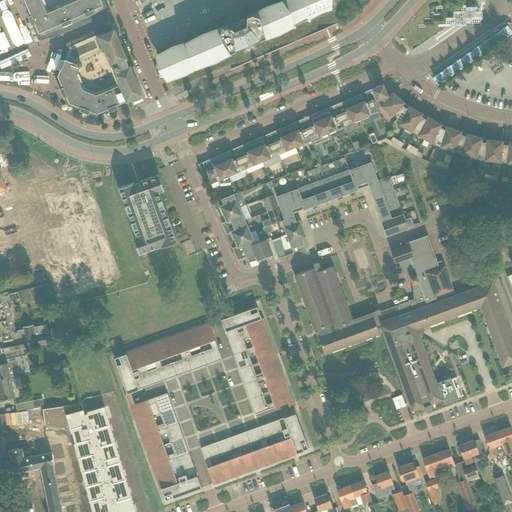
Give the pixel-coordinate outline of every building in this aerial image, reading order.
[(24,0),(41,36),(54,33),(92,17),(104,9),(100,0),(24,0)] [(243,20),(232,25),(230,27),(227,24),(157,55),(174,94),(340,22),(333,7),(326,9),(324,0),(283,0),(247,16),(246,20),(243,20)] [(502,25),(502,30),(502,31),(504,31),(505,32),(506,32),(507,32),(508,32),(510,31),(511,31),(511,30),(511,25),(510,24),(508,24),(507,24),(506,24),(505,24),(504,24),(503,25),(502,25)] [(99,33),(70,46),(66,56),(65,55),(62,64),(58,76),(69,102),(96,113),(141,94),(113,30),(99,33)] [(394,121),(394,122),(406,105),(392,93),(389,97),(387,95),(383,84),(371,89),(376,100),(380,98),(384,102),(381,106),(392,116),(393,114),(397,118),(394,121)] [(361,94),(352,97),(361,118),(369,114),(369,116),(378,112),(373,100),(367,102),(364,103),(361,94)] [(345,112),(340,114),(345,127),(353,123),(353,121),(361,118),(352,97),(343,101),(347,110),(345,111),(345,112)] [(394,122),(405,128),(415,110),(406,105),(394,122)] [(327,108),(319,112),(328,132),(336,129),(336,130),(345,127),(340,114),(334,117),(334,116),(331,117),(327,108)] [(405,128),(415,133),(425,115),(415,110),(405,128)] [(312,126),(306,129),(312,141),(320,137),(320,136),(328,132),(319,112),(310,116),(314,125),(312,126)] [(415,133),(424,139),(434,121),(425,115),(415,133)] [(424,139),(435,145),(443,126),(434,121),(424,139)] [(294,122),(286,126),(295,147),(303,143),(303,145),(312,141),(306,129),(301,131),(301,130),(298,131),(294,122)] [(279,141),(273,143),(279,155),(287,151),(287,150),(295,147),(286,126),(277,130),(281,139),(279,140),(279,141)] [(435,145),(447,149),(453,129),(443,126),(435,145)] [(447,149),(458,152),(464,133),(453,129),(447,149)] [(458,152),(468,156),(474,136),(464,133),(458,152)] [(468,156),(480,159),(484,139),(474,136),(468,156)] [(261,137),(253,140),(262,161),(270,157),(270,159),(279,155),(273,143),(268,145),(265,146),(261,137)] [(480,159),(492,161),(495,140),(484,139),(480,159)] [(246,155),(240,157),(246,169),(254,166),(254,164),(262,161),(253,140),(244,144),(248,153),(246,154),(246,155)] [(492,161),(503,162),(505,142),(495,140),(492,161)] [(503,162),(511,163),(511,142),(505,142),(503,162)] [(415,155),(417,151),(418,149),(409,144),(405,150),(409,152),(415,155)] [(228,151),(220,155),(229,175),(237,172),(237,173),(246,169),(240,157),(235,160),(235,159),(232,160),(228,151)] [(229,175),(220,155),(211,158),(215,168),(213,169),(207,172),(209,176),(206,177),(210,185),(221,180),(221,179),(229,175)] [(350,170),(347,171),(354,191),(369,185),(378,182),(377,182),(370,163),(356,168),(354,162),(348,165),(350,170)] [(20,204),(0,211),(0,212),(14,251),(19,263),(27,260),(30,270),(46,266),(57,296),(68,292),(64,282),(76,277),(80,288),(91,284),(87,273),(100,268),(104,279),(115,275),(111,264),(125,259),(107,210),(109,209),(95,170),(85,174),(83,168),(18,192),(25,209),(22,210),(20,204)] [(347,171),(335,176),(342,195),(354,191),(347,171)] [(404,173),(397,175),(400,181),(406,178),(404,173)] [(134,182),(118,188),(136,237),(133,238),(139,254),(161,246),(161,247),(177,241),(159,192),(164,190),(158,174),(134,183),(134,182)] [(329,190),(327,191),(331,199),(342,195),(335,176),(325,179),(329,190)] [(393,190),(389,178),(388,178),(377,182),(378,182),(369,185),(374,197),(393,190)] [(322,180),(312,184),(319,204),(331,199),(327,191),(326,191),(322,180)] [(312,184),(300,188),(307,208),(319,204),(312,184)] [(307,208),(300,188),(277,197),(285,220),(293,217),(292,213),(307,208)] [(397,203),(393,190),(374,197),(378,210),(397,203)] [(224,205),(220,206),(223,214),(239,207),(245,205),(241,197),(235,200),(233,195),(222,199),(224,205)] [(263,199),(267,212),(277,208),(273,195),(263,199)] [(410,198),(405,200),(407,207),(413,204),(410,198)] [(402,215),(397,203),(378,210),(382,222),(402,215)] [(231,220),(233,225),(244,220),(239,207),(223,214),(227,222),(231,220)] [(277,208),(267,212),(272,224),(271,225),(282,221),(277,208)] [(402,215),(382,222),(381,222),(386,235),(407,228),(407,227),(413,225),(410,218),(405,220),(403,215),(402,215)] [(282,221),(287,234),(302,229),(299,221),(295,222),(293,217),(285,220),(282,221)] [(231,232),(234,239),(249,233),(244,220),(233,225),(235,230),(231,232)] [(302,229),(287,234),(291,248),(303,243),(301,238),(305,237),(302,229)] [(242,245),(244,250),(254,245),(254,244),(254,243),(249,233),(234,239),(237,247),(242,245)] [(395,306),(399,315),(454,296),(444,266),(443,266),(441,261),(437,262),(427,235),(405,243),(406,246),(390,251),(395,263),(400,261),(411,277),(409,277),(412,284),(414,284),(415,300),(410,302),(409,301),(395,306)] [(254,245),(244,250),(248,259),(255,256),(257,260),(272,254),(267,239),(254,243),(254,244),(254,245)] [(345,301),(339,286),(335,274),(332,266),(321,270),(318,262),(313,264),(314,268),(294,275),(317,336),(318,335),(324,353),(379,333),(377,328),(381,327),(400,320),(399,315),(395,306),(380,311),(379,309),(374,310),(375,312),(352,320),(349,313),(345,301)] [(429,325),(480,307),(502,367),(511,364),(511,366),(511,336),(492,282),(454,296),(399,315),(400,320),(381,327),(404,392),(408,403),(410,409),(411,411),(417,409),(429,405),(442,400),(447,402),(456,399),(459,392),(457,388),(455,381),(452,380),(449,378),(436,383),(420,337),(419,336),(422,335),(424,329),(424,327),(429,325)] [(50,296),(46,284),(17,292),(21,304),(50,296)] [(0,316),(12,313),(10,308),(9,308),(7,302),(9,299),(7,295),(7,292),(0,293),(0,316)] [(221,319),(231,347),(244,343),(240,331),(263,323),(258,311),(251,314),(249,309),(221,319)] [(12,313),(0,316),(0,336),(2,336),(3,342),(0,342),(0,346),(1,354),(5,353),(23,349),(42,345),(45,345),(53,343),(51,333),(48,333),(46,325),(33,327),(33,325),(31,326),(31,325),(25,326),(25,327),(22,327),(23,329),(15,331),(11,317),(13,316),(12,313)] [(263,323),(240,331),(244,343),(231,347),(233,354),(262,344),(269,341),(263,323)] [(201,352),(206,365),(222,360),(209,324),(193,329),(199,346),(210,343),(212,348),(201,352)] [(206,365),(201,352),(191,356),(189,350),(199,346),(193,329),(178,335),(181,343),(191,371),(206,365)] [(191,371),(181,343),(178,335),(164,340),(170,357),(180,353),(182,359),(172,363),(176,376),(191,371)] [(170,357),(164,340),(149,345),(162,381),(176,376),(172,363),(161,367),(159,361),(170,357)] [(269,341),(262,344),(233,354),(239,369),(252,364),(248,354),(254,352),(258,362),(275,356),(269,341)] [(23,349),(5,353),(7,360),(17,357),(44,352),(42,345),(23,349)] [(130,352),(139,375),(150,371),(154,384),(162,381),(149,345),(130,352)] [(123,360),(115,363),(127,394),(154,384),(150,371),(139,375),(130,352),(121,355),(123,360)] [(239,369),(244,384),(280,371),(275,356),(258,362),(262,372),(256,375),(252,364),(239,369)] [(0,378),(17,375),(19,375),(17,367),(18,367),(17,361),(0,364),(0,378)] [(280,371),(244,384),(249,399),(262,394),(259,384),(265,382),(269,392),(285,386),(280,371)] [(19,375),(17,375),(0,378),(0,400),(15,397),(11,381),(20,379),(19,375)] [(262,394),(249,399),(255,414),(291,401),(285,386),(269,392),(272,402),(266,405),(262,394)] [(131,406),(137,421),(153,415),(149,405),(155,403),(159,413),(172,408),(167,393),(131,406)] [(33,400),(15,404),(17,412),(25,410),(34,408),(44,406),(42,398),(33,400)] [(82,404),(42,409),(44,426),(70,431),(92,511),(135,511),(104,406),(86,411),(87,413),(84,413),(82,404)] [(160,430),(178,423),(172,408),(159,413),(163,423),(157,425),(153,415),(137,421),(142,436),(160,430)] [(295,413),(267,423),(272,436),(283,432),(291,455),(304,451),(301,443),(305,442),(295,413)] [(178,423),(160,430),(142,436),(147,451),(163,445),(159,435),(166,432),(170,443),(183,438),(178,423)] [(267,423),(260,426),(273,462),(291,455),(283,432),(272,436),(267,423)] [(263,447),(252,451),(258,467),(273,462),(260,426),(245,431),(250,444),(260,441),(263,447)] [(511,432),(510,427),(497,431),(504,451),(505,454),(511,452),(511,432)] [(240,448),(250,444),(245,431),(231,437),(243,473),(258,467),(252,451),(242,455),(240,448)] [(504,451),(497,431),(484,436),(491,456),(504,451)] [(223,462),(227,473),(229,478),(243,473),(231,437),(216,442),(220,455),(230,452),(233,458),(223,462)] [(167,455),(163,445),(147,451),(153,466),(189,453),(183,438),(170,443),(174,453),(167,455)] [(458,445),(462,455),(463,458),(464,458),(466,465),(472,463),(470,456),(478,453),(474,440),(458,445)] [(227,473),(223,462),(212,465),(210,459),(220,455),(216,442),(200,448),(213,483),(229,478),(227,473)] [(62,511),(53,466),(54,465),(52,452),(37,455),(24,458),(22,448),(9,451),(11,461),(4,462),(7,475),(40,468),(48,511),(62,511)] [(449,449),(436,454),(442,471),(455,466),(449,449)] [(153,466),(159,484),(182,476),(178,465),(191,460),(189,453),(153,466)] [(442,471),(436,454),(422,459),(429,476),(442,471)] [(159,484),(164,496),(171,494),(173,498),(201,488),(191,460),(178,465),(182,476),(159,484)] [(419,465),(415,467),(413,462),(397,468),(401,477),(402,481),(403,480),(404,480),(406,485),(423,479),(419,465)] [(462,469),(468,482),(479,478),(474,466),(462,469)] [(489,467),(482,469),(484,476),(491,473),(489,467)] [(377,483),(372,485),(376,497),(389,493),(388,491),(394,488),(391,480),(388,471),(375,476),(377,483)] [(511,499),(503,476),(494,479),(504,506),(511,502),(511,499)] [(425,482),(431,501),(439,498),(435,489),(440,487),(437,478),(425,482)] [(474,502),(465,479),(456,482),(464,505),(474,502)] [(363,480),(350,485),(355,497),(359,495),(362,504),(363,503),(371,501),(363,480)] [(355,497),(350,485),(337,489),(343,507),(350,505),(351,506),(357,504),(355,497)] [(392,494),(398,511),(408,508),(403,495),(401,490),(392,494)] [(416,511),(419,511),(412,492),(403,495),(408,508),(409,511),(416,511)] [(318,511),(319,511),(326,509),(327,511),(333,511),(327,493),(314,498),(318,511),(314,511),(318,511)] [(306,511),(302,502),(289,507),(291,511),(306,511)] [(368,506),(370,511),(380,511),(377,502),(368,506)]
